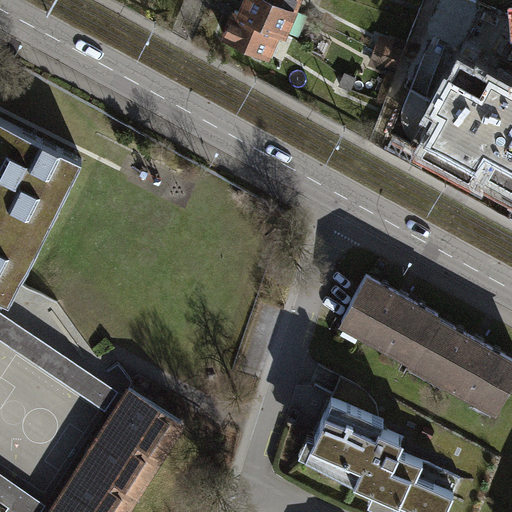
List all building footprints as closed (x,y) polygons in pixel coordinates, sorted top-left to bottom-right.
[(290,7),(273,0),(241,0),(236,12),(274,29),(279,31),(290,7)] [(263,54),(274,29),(236,12),(231,10),(219,35),(263,54)] [(398,73),(409,42),(382,33),(371,64),(398,73)] [(444,118),(425,153),(481,183),(487,172),(511,185),(511,85),(493,75),(491,78),(463,63),(455,79),(452,77),(433,113),(444,118)] [(0,117),(0,208),(45,231),(82,158),(0,117)] [(0,299),(8,304),(45,231),(0,208),(0,299)] [(362,275),(338,319),(408,358),(407,361),(491,407),(511,368),(511,359),(432,315),(433,313),(362,275)] [(119,389),(0,309),(0,337),(106,408),(119,389)] [(129,387),(49,511),(123,511),(182,421),(129,387)] [(430,443),(330,397),(301,460),(415,511),(475,511),(480,502),(437,482),(443,467),(423,458),(430,443)] [(0,470),(0,500),(8,506),(3,511),(40,511),(47,503),(0,470)]
